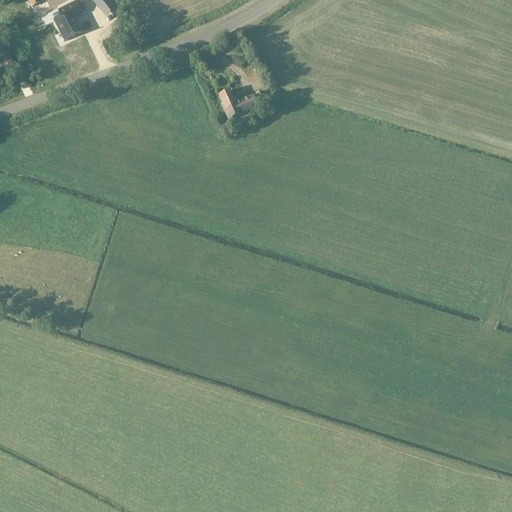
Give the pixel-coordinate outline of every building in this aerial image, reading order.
[(107,0),(91,0),(106,17),(115,10),(107,0)] [(78,2),(78,3),(59,12),(62,17),(54,21),(65,42),(81,34),(73,18),(83,13),(82,13),(77,3),(78,3),(78,2)] [(0,63),(4,72),(13,67),(6,53),(4,53),(0,45),(0,63)] [(58,72),(69,66),(59,45),(47,51),(58,72)] [(241,115),(257,109),(252,96),(240,101),(239,96),(233,99),(230,91),(218,96),(222,105),(221,105),(228,121),(242,116),(241,115)] [(265,102),(261,92),(255,94),(259,105),(265,102)] [(221,128),(223,136),(230,133),(228,126),(221,128)]
